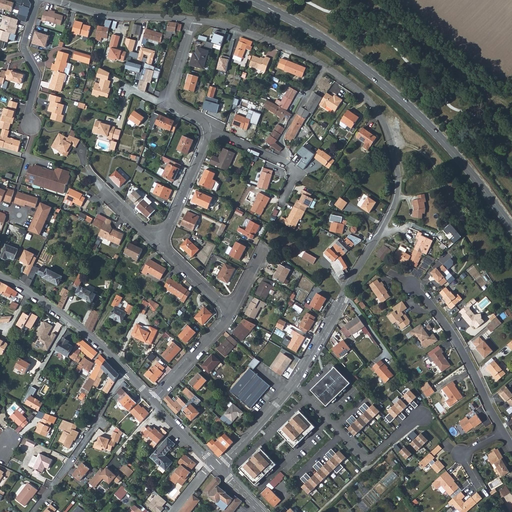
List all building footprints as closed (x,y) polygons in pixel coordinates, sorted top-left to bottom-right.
[(0,0),(0,9),(11,12),(12,9),(14,3),(10,2),(10,0),(0,0)] [(27,0),(14,0),(14,3),(12,9),(19,11),(16,20),(18,21),(25,23),(30,5),(27,0)] [(59,26),(62,17),(47,13),(47,14),(43,12),(40,22),(44,23),(44,22),(59,26)] [(16,27),(18,21),(16,20),(4,16),(0,28),(0,31),(10,34),(15,36),(17,28),(16,27)] [(111,21),(105,20),(103,28),(97,27),(95,35),(95,36),(95,39),(100,40),(101,37),(107,38),(108,31),(111,21)] [(89,29),(83,27),(83,28),(81,28),(81,26),(82,25),(74,22),(70,36),(75,37),(76,36),(85,39),(89,29)] [(176,24),(167,23),(164,36),(170,37),(172,32),(174,32),(174,31),(176,24)] [(138,36),(140,27),(132,25),(130,34),(138,36)] [(162,38),(162,35),(145,30),(143,38),(160,43),(162,38)] [(7,43),(10,34),(0,31),(0,48),(3,50),(5,43),(7,43)] [(38,46),(45,48),(49,36),(45,35),(45,34),(33,31),(31,37),(33,37),(32,43),(33,43),(31,49),(37,51),(38,46)] [(220,43),(222,35),(209,32),(208,36),(215,38),(214,41),(220,43)] [(115,50),(119,36),(112,35),(108,48),(110,48),(108,59),(114,61),(115,59),(123,61),(125,52),(115,50)] [(244,53),(249,54),(250,51),(248,50),(251,42),(240,38),(230,63),(238,66),(244,53)] [(129,40),(126,39),(125,44),(130,52),(129,57),(151,66),(155,52),(141,48),(139,54),(133,53),(135,41),(129,40)] [(210,52),(212,43),(205,41),(203,50),(197,48),(195,54),(193,54),(190,65),(203,69),(208,52),(210,52)] [(52,65),(50,71),(54,72),(63,75),(64,70),(65,69),(67,64),(66,64),(68,55),(58,52),(54,66),(52,65)] [(83,55),(75,53),(73,61),(81,63),(83,55)] [(83,55),(81,63),(89,65),(91,57),(83,55)] [(219,55),(216,68),(224,71),(227,58),(224,57),(224,56),(219,55)] [(270,58),(265,56),(264,58),(263,59),(259,58),(253,56),(249,65),(265,71),(270,58)] [(305,68),(281,59),(277,68),(285,71),(302,77),(305,68)] [(138,73),(136,80),(140,81),(143,70),(141,70),(142,66),(127,62),(125,70),(138,73)] [(65,76),(68,76),(71,66),(67,64),(65,69),(64,70),(63,75),(65,76)] [(99,96),(108,98),(110,91),(108,90),(108,89),(110,82),(107,81),(109,73),(99,68),(97,78),(101,79),(99,85),(95,84),(92,95),(99,97),(99,96)] [(7,71),(7,73),(5,80),(21,85),(24,75),(19,74),(19,75),(15,74),(15,73),(12,72),(7,71)] [(60,94),(65,76),(63,75),(54,72),(51,85),(50,85),(48,90),(60,94)] [(194,92),(199,77),(189,74),(184,89),(194,92)] [(214,98),(212,98),(215,89),(210,87),(205,103),(207,104),(208,102),(212,103),(214,98)] [(276,99),(274,104),(285,111),(296,91),(289,87),(281,102),(276,99)] [(314,93),(304,109),(308,112),(312,113),(322,98),(314,93)] [(333,97),(326,93),(318,105),(324,108),(326,105),(334,111),(342,100),(336,96),(335,97),(333,96),(333,97)] [(53,113),(50,120),(61,123),(63,116),(61,116),(64,106),(59,105),(61,99),(50,96),(49,102),(50,102),(48,112),(49,113),(51,112),(53,113)] [(283,116),(287,119),(291,114),(285,111),(274,104),(266,100),(264,106),(269,108),(268,110),(279,116),(278,118),(281,120),(283,116)] [(10,126),(13,117),(14,118),(15,113),(17,105),(9,103),(7,111),(4,110),(1,122),(0,123),(10,126)] [(308,112),(304,109),(303,109),(300,108),(296,114),(304,119),(308,112)] [(339,124),(345,129),(347,126),(351,128),(358,118),(348,110),(340,121),(341,121),(339,124)] [(140,126),(146,118),(136,111),(130,119),(131,120),(137,124),(140,126)] [(156,124),(175,132),(179,123),(154,113),(152,122),(156,124)] [(247,129),(251,119),(237,114),(232,125),(237,126),(247,129)] [(304,119),(296,114),(294,119),(283,138),(290,141),(292,138),(293,139),(304,119)] [(0,129),(2,130),(8,132),(10,126),(0,123),(1,122),(0,121),(0,129)] [(112,140),(116,127),(104,124),(105,123),(97,121),(93,133),(108,137),(108,139),(112,140)] [(283,128),(277,125),(273,131),(279,134),(283,128)] [(365,143),(363,147),(367,150),(376,138),(362,128),(356,137),(365,143)] [(0,148),(17,154),(20,143),(7,139),(9,132),(8,132),(2,130),(0,137),(0,148)] [(270,136),(276,139),(279,134),(273,131),(270,136)] [(70,151),(69,150),(71,146),(72,147),(75,149),(80,141),(74,138),(70,136),(68,140),(67,142),(64,140),(65,138),(60,135),(52,147),(59,152),(62,152),(67,155),(70,151)] [(266,142),(279,152),(282,148),(274,142),(276,139),(270,136),(266,142)] [(188,155),(194,141),(184,137),(178,150),(188,155)] [(226,170),(234,153),(224,148),(221,153),(222,154),(220,159),(212,155),(209,163),(226,170)] [(314,156),(330,167),(335,159),(332,157),(333,156),(323,150),(319,148),(314,156)] [(173,181),(180,168),(170,163),(169,162),(162,176),(173,181)] [(412,169),(408,164),(401,171),(405,176),(412,169)] [(33,169),(29,168),(24,182),(63,195),(67,185),(68,186),(70,177),(69,177),(70,173),(57,168),(55,172),(47,170),(46,171),(43,170),(43,168),(34,165),(33,169)] [(263,168),(257,187),(267,189),(273,171),(263,168)] [(213,179),(215,174),(206,169),(200,183),(212,189),(215,180),(213,179)] [(120,188),(127,181),(117,172),(111,178),(120,188)] [(168,200),(172,190),(157,184),(156,188),(153,193),(168,200)] [(0,200),(2,201),(3,199),(11,202),(15,190),(7,188),(6,190),(0,187),(0,200)] [(82,195),(69,189),(65,199),(82,207),(85,199),(81,197),(82,195)] [(300,200),(298,199),(294,206),(305,211),(307,206),(309,207),(314,199),(311,197),(312,194),(303,189),(301,192),(303,194),(300,200)] [(208,208),(213,198),(196,190),(192,201),(208,208)] [(35,207),(38,198),(28,195),(18,191),(15,202),(25,205),(25,204),(35,207)] [(238,202),(241,195),(234,192),(231,199),(238,202)] [(265,207),(270,197),(259,192),(256,198),(257,198),(251,210),(261,215),(264,209),(265,207)] [(425,203),(424,194),(417,196),(418,200),(411,202),(412,206),(413,206),(414,212),(413,218),(421,219),(422,210),(424,209),(424,203),(425,203)] [(149,218),(155,211),(150,206),(153,204),(146,197),(137,207),(149,218)] [(347,203),(340,197),(336,203),(334,205),(342,210),(347,203)] [(369,213),(376,202),(368,197),(361,208),(369,213)] [(52,209),(41,204),(38,210),(35,217),(46,221),(52,209)] [(300,218),(301,219),(305,211),(294,206),(287,219),(282,216),(280,220),(294,228),(300,218)] [(193,230),(199,217),(188,211),(182,225),(193,230)] [(40,236),(43,229),(45,223),(34,218),(32,225),(29,231),(40,236)] [(93,225),(102,229),(105,223),(96,219),(93,225)] [(112,221),(106,219),(105,223),(102,229),(98,236),(119,246),(124,235),(114,231),(114,232),(112,231),(112,230),(110,224),(112,221)] [(253,238),(259,224),(250,220),(245,230),(238,226),(237,230),(253,238)] [(348,221),(347,221),(344,220),(342,224),(332,222),(330,231),(343,234),(345,225),(346,225),(348,221)] [(447,235),(450,232),(453,236),(450,239),(453,243),(461,236),(449,223),(442,230),(447,235)] [(421,235),(422,234),(419,232),(415,239),(418,240),(414,249),(422,254),(422,253),(425,255),(432,241),(421,235)] [(350,235),(347,238),(354,243),(356,245),(360,242),(362,240),(350,235)] [(341,255),(354,243),(347,238),(345,240),(344,238),(343,240),(341,239),(333,247),(331,247),(326,254),(335,261),(337,260),(338,261),(344,270),(346,268),(348,267),(341,255)] [(192,256),(199,249),(188,239),(181,246),(192,256)] [(240,260),(247,247),(237,242),(234,248),(230,246),(227,253),(240,260)] [(376,255),(383,260),(388,254),(391,251),(393,252),(396,248),(386,243),(376,255)] [(138,262),(143,250),(130,244),(125,253),(134,258),(133,260),(138,262)] [(319,260),(323,253),(310,245),(302,257),(313,264),(317,258),(319,260)] [(18,250),(6,246),(4,250),(3,249),(1,253),(2,254),(1,258),(2,258),(2,259),(2,260),(5,261),(6,260),(7,260),(8,259),(14,261),(18,250)] [(397,249),(393,257),(406,264),(407,262),(410,264),(412,261),(417,264),(422,254),(414,249),(410,256),(405,252),(406,249),(400,246),(398,249),(397,249)] [(24,274),(29,276),(33,267),(37,259),(34,257),(35,255),(25,251),(20,262),(24,264),(26,264),(25,266),(27,267),(24,274)] [(160,280),(167,269),(150,260),(142,273),(146,275),(148,272),(160,280)] [(442,288),(447,283),(447,282),(444,280),(447,278),(444,274),(453,267),(453,263),(451,260),(438,272),(436,270),(431,275),(435,280),(434,280),(438,285),(439,284),(442,288)] [(346,268),(344,270),(338,261),(333,265),(336,270),(334,270),(339,277),(340,277),(341,278),(342,280),(343,280),(346,280),(347,279),(347,277),(346,275),(349,273),(349,272),(346,268)] [(228,282),(235,268),(225,263),(218,277),(228,282)] [(285,284),(292,271),(281,266),(274,279),(285,284)] [(29,276),(25,285),(30,288),(36,275),(43,278),(42,279),(59,287),(63,278),(49,271),(48,271),(40,267),(39,269),(33,267),(29,276)] [(359,286),(366,278),(361,272),(354,280),(354,281),(352,284),(356,290),(359,286)] [(84,277),(80,275),(76,284),(74,287),(78,289),(75,295),(93,303),(97,295),(80,286),(84,277)] [(453,277),(447,282),(447,283),(450,286),(456,280),(453,277)] [(180,300),(184,303),(190,293),(187,291),(188,290),(171,278),(165,287),(182,299),(180,300)] [(265,278),(263,281),(256,295),(266,300),(269,294),(273,296),(277,288),(273,286),(274,283),(265,278)] [(370,287),(372,290),(380,284),(377,281),(370,287)] [(123,286),(115,283),(112,290),(116,291),(117,289),(121,290),(123,286)] [(372,290),(382,304),(390,298),(385,292),(386,291),(383,287),(384,286),(381,283),(380,284),(372,290)] [(15,297),(18,292),(12,289),(1,284),(0,286),(0,292),(10,298),(11,295),(15,297)] [(64,297),(59,308),(63,310),(72,292),(64,289),(61,296),(64,297)] [(450,294),(446,290),(440,295),(444,300),(443,300),(448,306),(448,307),(451,311),(455,308),(456,306),(462,301),(458,296),(455,299),(451,293),(450,294)] [(103,291),(85,327),(91,331),(108,294),(103,291)] [(319,311),(327,299),(318,294),(311,306),(319,311)] [(128,305),(125,312),(121,310),(118,309),(120,304),(123,299),(117,296),(112,306),(115,308),(110,318),(122,324),(127,314),(130,315),(134,307),(128,305)] [(263,308),(265,304),(255,298),(253,302),(252,302),(246,314),(254,319),(261,307),(263,308)] [(475,300),(460,313),(463,317),(468,322),(467,323),(471,328),(474,327),(476,327),(478,329),(485,323),(482,320),(481,315),(475,316),(470,310),(470,308),(477,303),(475,300)] [(142,305),(141,304),(138,311),(145,314),(148,307),(147,307),(149,303),(144,301),(142,305)] [(13,302),(10,307),(16,310),(19,305),(13,302)] [(407,310),(402,303),(392,310),(395,314),(388,319),(393,326),(396,323),(402,331),(410,325),(410,323),(405,316),(404,317),(401,314),(404,312),(407,310)] [(208,319),(212,314),(205,308),(196,318),(203,325),(208,320),(208,319)] [(32,328),(38,317),(32,313),(31,316),(25,312),(18,325),(24,328),(26,325),(32,328)] [(301,326),(299,329),(306,334),(308,331),(309,331),(314,322),(313,321),(315,318),(307,313),(300,326),(301,326)] [(368,335),(370,334),(358,317),(345,326),(345,327),(351,335),(352,336),(362,330),(366,336),(368,335)] [(282,329),(286,322),(281,319),(277,326),(282,329)] [(501,324),(497,319),(486,328),(491,333),(501,324)] [(256,325),(245,320),(233,334),(242,341),(256,325)] [(37,345),(49,351),(57,336),(53,333),(51,338),(48,336),(53,326),(45,322),(37,335),(40,337),(37,343),(37,345)] [(151,344),(157,330),(150,327),(148,332),(141,328),(142,326),(137,324),(132,334),(151,344)] [(424,329),(421,325),(409,334),(411,338),(415,335),(424,329)] [(429,325),(424,329),(415,335),(419,340),(420,339),(423,343),(422,344),(422,346),(424,349),(427,349),(431,346),(432,346),(438,341),(434,335),(430,338),(427,334),(433,330),(429,325)] [(187,343),(196,333),(189,326),(184,332),(180,336),(187,343)] [(345,327),(340,330),(346,339),(351,335),(345,327)] [(281,344),(296,353),(304,341),(303,340),(304,337),(296,332),(291,341),(284,337),(281,344)] [(225,357),(238,343),(230,336),(218,350),(225,357)] [(0,337),(0,354),(1,355),(3,354),(8,345),(8,343),(1,339),(0,337)] [(56,350),(58,351),(67,356),(68,356),(76,343),(73,342),(71,345),(70,343),(71,342),(64,338),(63,340),(56,350)] [(93,359),(98,353),(81,338),(76,346),(70,356),(79,361),(82,355),(79,353),(81,350),(93,359)] [(483,344),(479,339),(472,345),(476,349),(475,350),(484,361),(492,353),(484,344),(483,344)] [(338,357),(349,349),(343,340),(332,348),(338,357)] [(169,362),(181,349),(174,343),(162,356),(169,362)] [(444,354),(441,351),(430,358),(436,367),(437,366),(442,374),(451,367),(446,361),(445,361),(444,359),(445,358),(442,355),(444,354)] [(280,360),(272,370),(281,376),(292,361),(281,353),(277,358),(280,360)] [(153,354),(149,358),(154,362),(157,357),(153,354)] [(83,386),(91,391),(92,387),(102,368),(106,361),(100,355),(95,361),(97,364),(94,370),(92,369),(83,386)] [(497,355),(485,365),(487,368),(499,357),(497,355)] [(87,371),(93,363),(85,357),(84,356),(76,368),(80,371),(82,367),(87,371)] [(222,365),(212,356),(203,367),(210,373),(214,369),(216,371),(222,365)] [(21,359),(15,368),(26,374),(31,365),(21,359)] [(255,359),(249,365),(255,370),(261,362),(255,359)] [(103,390),(108,393),(120,375),(106,361),(102,368),(92,387),(94,389),(96,387),(98,388),(102,379),(101,378),(105,371),(111,377),(103,390)] [(375,373),(385,384),(393,378),(383,366),(384,365),(380,361),(373,368),(376,372),(375,373)] [(153,368),(146,376),(151,381),(152,380),(155,382),(156,382),(160,378),(159,378),(164,372),(163,372),(166,368),(160,362),(154,368),(153,368)] [(496,362),(486,370),(489,373),(490,373),(492,376),(494,375),(495,377),(493,379),(497,383),(506,375),(501,369),(501,368),(496,362)] [(350,383),(334,368),(311,391),(326,407),(350,383)] [(252,382),(258,375),(252,369),(246,377),(252,382)] [(207,381),(199,374),(189,384),(198,391),(207,381)] [(252,409),(271,386),(258,375),(252,382),(246,377),(232,392),(252,409)] [(420,388),(424,393),(432,388),(428,382),(420,388)] [(453,383),(442,391),(449,401),(445,403),(449,408),(462,399),(460,396),(459,396),(457,394),(458,393),(454,388),(455,387),(453,383)] [(192,400),(196,396),(187,387),(183,392),(192,400)] [(511,396),(505,387),(497,394),(502,400),(504,399),(510,407),(511,407),(511,408),(511,407),(511,396)] [(137,403),(122,388),(117,392),(122,397),(118,400),(129,411),(137,403)] [(436,392),(432,388),(424,393),(428,398),(436,392)] [(389,413),(385,417),(389,423),(397,415),(402,420),(405,417),(400,412),(409,404),(414,408),(417,405),(413,400),(416,397),(409,390),(403,397),(404,398),(402,401),(400,399),(387,411),(389,413)] [(40,401),(27,394),(23,401),(39,411),(46,400),(42,398),(40,401)] [(169,405),(177,414),(187,405),(180,398),(178,401),(174,398),(172,400),(169,396),(165,400),(169,404),(169,405)] [(196,396),(192,400),(187,405),(189,407),(183,412),(193,422),(201,413),(195,408),(202,401),(196,396)] [(231,408),(221,419),(230,427),(239,416),(241,417),(245,413),(231,401),(227,405),(231,408)] [(17,409),(22,414),(24,412),(14,402),(6,410),(11,415),(17,409)] [(363,413),(360,417),(366,424),(379,412),(372,405),(369,408),(364,403),(358,409),(363,413)] [(136,406),(128,414),(139,425),(147,415),(144,412),(143,414),(136,406)] [(21,424),(24,427),(29,422),(26,419),(27,418),(22,414),(17,409),(11,415),(10,416),(19,425),(21,424)] [(315,428),(299,411),(278,432),(294,448),(315,428)] [(468,421),(476,415),(473,411),(465,416),(466,417),(468,421)] [(372,426),(384,415),(381,412),(370,423),(372,426)] [(57,418),(54,416),(46,413),(42,422),(40,421),(39,424),(40,424),(39,427),(37,432),(46,436),(48,431),(49,432),(50,432),(52,427),(50,426),(52,422),(55,423),(57,418)] [(350,426),(347,429),(354,436),(366,424),(360,417),(356,420),(351,415),(346,421),(350,426)] [(466,417),(459,422),(466,432),(473,427),(474,429),(482,423),(476,415),(468,421),(466,417)] [(78,416),(75,422),(80,425),(83,419),(78,416)] [(76,424),(74,423),(65,420),(61,429),(64,431),(59,441),(64,443),(63,445),(69,448),(73,439),(72,438),(74,435),(76,436),(78,432),(74,429),(76,424)] [(205,433),(208,429),(204,425),(200,429),(205,433)] [(154,440),(158,443),(165,436),(159,431),(156,428),(154,430),(150,426),(148,429),(143,434),(147,438),(149,436),(154,440)] [(121,436),(123,433),(120,430),(117,433),(113,432),(110,440),(99,436),(98,441),(95,443),(97,445),(95,448),(102,450),(103,448),(111,451),(113,446),(115,446),(116,442),(119,442),(121,436)] [(134,431),(129,437),(127,438),(130,441),(137,433),(134,431)] [(414,431),(411,433),(424,447),(430,441),(427,437),(429,435),(425,432),(420,437),(414,431)] [(424,447),(411,433),(409,436),(414,441),(411,444),(418,451),(424,447)] [(220,440),(229,449),(235,442),(226,434),(220,440)] [(175,444),(168,438),(151,457),(160,466),(158,468),(159,469),(164,473),(173,462),(166,455),(175,444)] [(208,445),(220,457),(229,449),(220,440),(216,444),(213,441),(208,445)] [(143,443),(135,450),(137,453),(145,446),(143,443)] [(397,445),(394,447),(408,460),(414,455),(406,447),(402,450),(397,445)] [(276,465),(261,448),(239,469),(255,485),(276,465)] [(330,460),(326,463),(333,470),(345,457),(339,451),(335,454),(331,449),(325,455),(330,460)] [(431,449),(416,462),(421,466),(427,461),(429,464),(428,465),(435,472),(442,466),(436,459),(433,461),(430,458),(432,457),(431,455),(434,452),(431,449)] [(501,476),(502,478),(509,473),(505,466),(506,465),(497,450),(487,457),(486,457),(488,460),(491,466),(494,464),(497,469),(496,472),(499,477),(501,476)] [(37,456),(36,455),(33,461),(36,463),(34,467),(35,468),(35,469),(35,471),(37,472),(39,472),(40,470),(42,471),(45,466),(48,467),(53,458),(39,452),(37,456)] [(184,454),(178,462),(181,465),(171,476),(177,481),(176,482),(180,486),(184,482),(183,480),(186,476),(190,473),(189,472),(195,464),(184,454)] [(317,472),(314,475),(320,481),(333,470),(326,463),(323,466),(318,461),(312,467),(317,472)] [(80,481),(90,469),(83,463),(73,475),(80,481)] [(122,469),(129,476),(134,471),(126,464),(122,469)] [(104,471),(101,468),(99,470),(89,482),(96,487),(104,477),(111,483),(114,479),(119,482),(123,478),(120,475),(121,474),(116,470),(114,472),(108,467),(105,470),(104,471)] [(384,482),(388,486),(399,476),(394,471),(384,482)] [(453,479),(446,472),(435,482),(439,487),(440,486),(450,497),(459,489),(452,480),(453,479)] [(282,477),(279,474),(267,486),(268,487),(270,489),(282,477)] [(305,483),(301,487),(308,494),(320,481),(314,475),(310,479),(305,474),(300,478),(305,483)] [(221,480),(220,479),(220,478),(218,477),(215,478),(204,492),(209,497),(210,496),(218,486),(221,483),(221,480)] [(32,497),(37,490),(28,483),(16,499),(24,506),(31,497),(32,497)] [(115,494),(122,500),(130,491),(123,486),(115,494)] [(218,487),(218,486),(210,496),(217,503),(216,504),(224,510),(222,511),(233,511),(242,501),(235,496),(233,499),(219,487),(218,487)] [(274,507),(281,500),(270,489),(268,487),(261,494),(274,507)] [(460,492),(447,503),(450,506),(452,505),(458,511),(466,511),(476,504),(471,498),(463,504),(461,502),(462,501),(461,500),(464,497),(460,492)] [(150,505),(157,511),(161,511),(169,503),(159,494),(150,505)] [(476,494),(471,498),(476,504),(481,500),(476,494)] [(179,511),(188,511),(194,505),(195,507),(200,500),(193,495),(179,511)]
